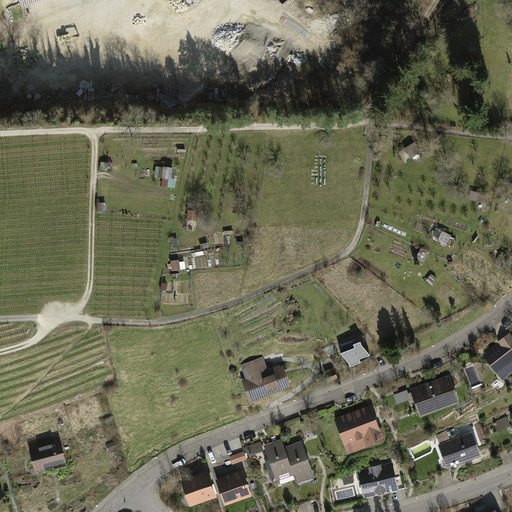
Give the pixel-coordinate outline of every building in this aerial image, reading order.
[(511,372),(511,333),(511,331),(482,353),(502,380),(511,372)] [(355,346),(341,352),(349,362),(350,365),(360,361),(359,357),(370,354),(368,352),(362,344),(360,340),(353,343),(355,346)] [(332,345),(323,349),(326,355),(335,352),(332,345)] [(263,356),(241,365),(246,378),(242,380),(250,400),(290,385),(283,365),(280,366),(279,364),(268,368),(263,356)] [(425,382),(410,388),(420,416),(460,401),(450,373),(425,382)] [(394,394),(397,404),(410,399),(407,389),(394,394)] [(371,405),(334,418),(347,453),(384,440),(377,421),(371,405)] [(494,421),(498,431),(511,425),(507,416),(494,421)] [(474,431),(439,443),(448,468),(464,462),(482,455),(474,431)] [(60,439),(29,448),(36,470),(36,469),(37,471),(55,466),(55,467),(66,464),(65,460),(66,460),(60,439)] [(281,439),(263,445),(267,456),(264,457),(266,464),(272,482),(293,475),(296,482),(314,476),(308,459),(302,440),(284,447),(281,439)] [(116,440),(106,444),(109,451),(118,448),(116,440)] [(246,447),(249,455),(264,450),(261,441),(246,447)] [(229,456),(232,463),(246,459),(244,452),(229,456)] [(393,462),(358,470),(364,497),(383,493),(399,489),(393,462)] [(180,480),(189,505),(217,496),(208,470),(203,471),(180,480)] [(233,472),(215,479),(223,505),(250,496),(241,470),(233,472)]
